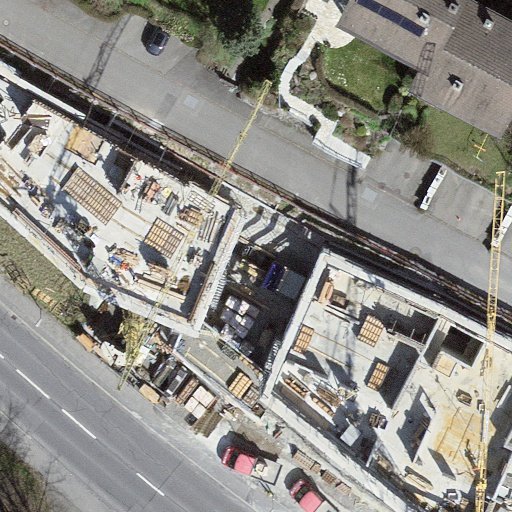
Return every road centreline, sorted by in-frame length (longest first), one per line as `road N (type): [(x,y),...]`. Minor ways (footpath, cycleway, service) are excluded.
road 1 (residential): [(511,278),(1,0)]
road 2 (tertiary): [(188,511),(0,352)]
